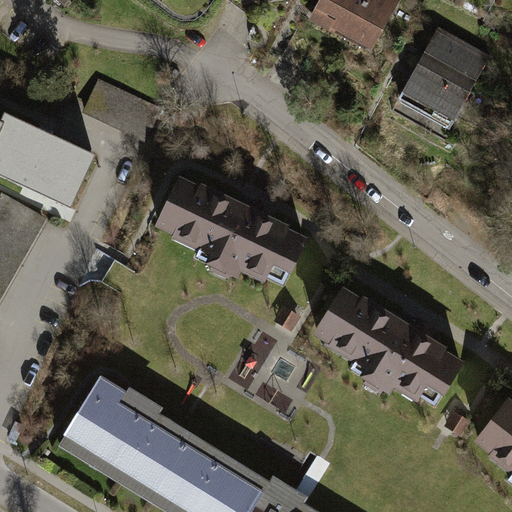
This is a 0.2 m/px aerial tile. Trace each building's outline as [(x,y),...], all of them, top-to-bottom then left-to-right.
[(52,0),(71,13),(80,0),(52,0)] [(405,2),(400,0),(325,0),(313,25),(376,58),(405,2)] [(496,61),(442,33),(403,108),(456,136),(496,61)] [(166,112),(101,84),(85,118),(150,147),(166,112)] [(5,116),(1,124),(0,125),(0,177),(71,210),(95,157),(5,116)] [(311,241),(186,181),(160,236),(206,258),(216,263),(213,269),(245,285),(248,278),(270,288),(273,282),(288,289),(311,241)] [(0,306),(47,222),(0,195),(0,306)] [(351,294),(321,341),(370,373),(366,381),(396,400),(400,394),(422,408),(427,401),(438,408),(465,367),(351,294)] [(105,381),(62,450),(162,511),(281,511),(295,491),(279,481),(275,487),(164,418),(167,413),(133,392),(131,396),(105,381)] [(511,408),(481,449),(511,471),(511,408)] [(295,491),(281,511),(314,511),(307,507),(311,501),(295,491)]
